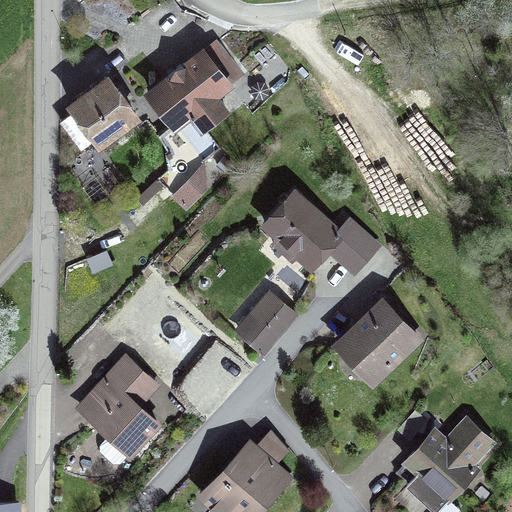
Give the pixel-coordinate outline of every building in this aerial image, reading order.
[(214,43),(151,93),(175,125),(191,113),(202,127),(223,110),(211,96),(239,75),(214,43)] [(65,124),(85,152),(66,166),(90,198),(123,174),(99,143),(136,116),(108,79),(72,105),(78,114),(65,124)] [(312,266),(330,245),(340,234),(340,233),(294,192),(265,224),(312,266)] [(340,233),(340,234),(330,245),(354,267),(374,245),(349,222),(340,233)] [(269,292),(238,328),(265,351),(296,314),(269,292)] [(383,300),(340,342),(374,378),(418,337),(383,300)] [(100,451),(113,463),(120,463),(157,422),(137,404),(155,383),(126,357),(104,381),(119,394),(95,420),(110,433),(99,444),(100,451)] [(451,446),(433,430),(395,472),(436,510),(476,468),(471,463),(492,441),(467,418),(452,434),(458,439),(451,446)] [(204,493),(223,511),(254,511),(286,478),(253,447),(235,466),(232,463),(204,493)] [(0,511),(13,511),(14,503),(0,502),(0,511)]
